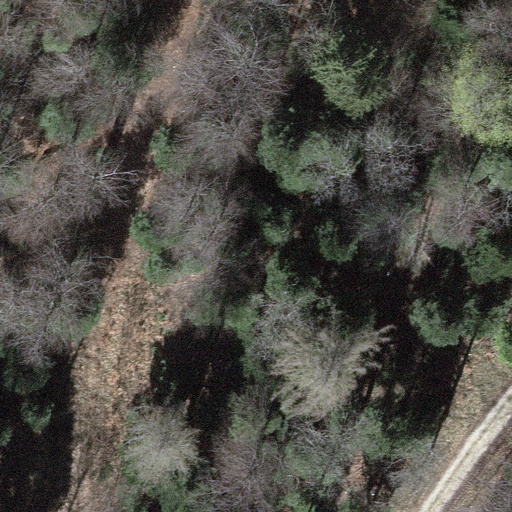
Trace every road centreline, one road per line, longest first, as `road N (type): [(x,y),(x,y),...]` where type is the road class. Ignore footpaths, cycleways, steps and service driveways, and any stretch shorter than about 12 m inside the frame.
road 1 (track): [(65,511),(181,0)]
road 2 (track): [(511,406),(434,511)]
